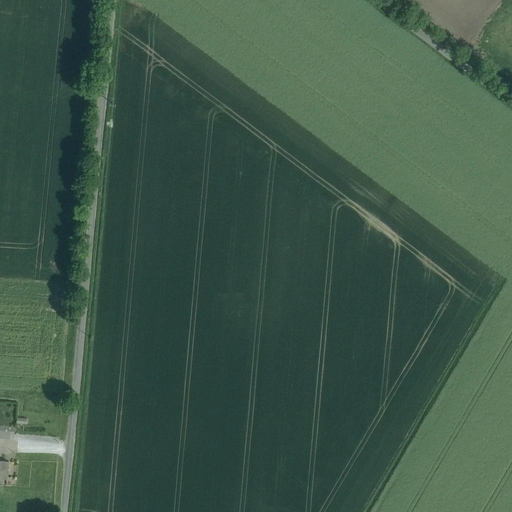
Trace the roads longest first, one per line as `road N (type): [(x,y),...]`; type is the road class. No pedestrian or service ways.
road 1 (unclassified): [(112,0),(64,511)]
road 2 (unclassified): [(511,102),(376,0)]
